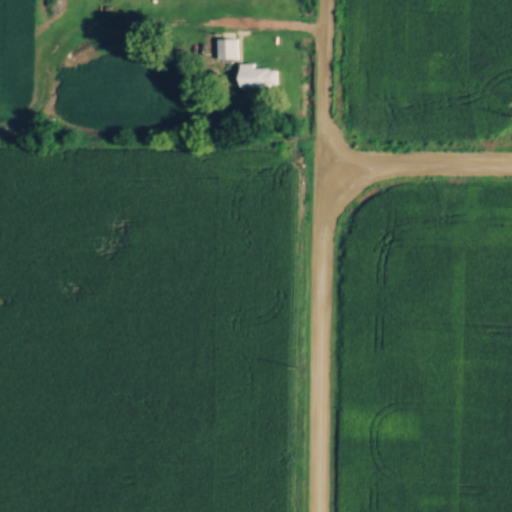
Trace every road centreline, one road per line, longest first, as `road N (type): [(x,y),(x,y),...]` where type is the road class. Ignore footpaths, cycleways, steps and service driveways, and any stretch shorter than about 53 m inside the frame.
road 1 (residential): [(319,166),(313,511)]
road 2 (residential): [(511,164),(319,166)]
road 3 (residential): [(323,0),(319,166)]
